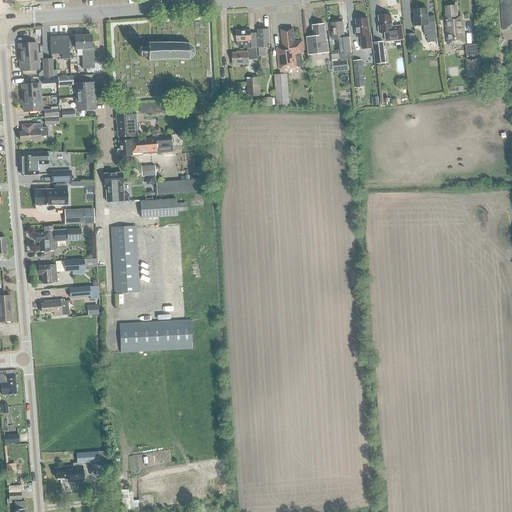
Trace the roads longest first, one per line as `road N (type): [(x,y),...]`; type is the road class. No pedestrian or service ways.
road 1 (unclassified): [(27,359),(0,29)]
road 2 (tertiary): [(0,19),(268,0)]
road 3 (unclassified): [(39,511),(27,359)]
